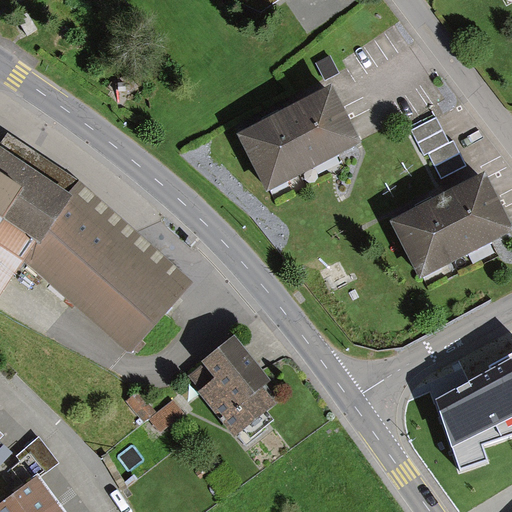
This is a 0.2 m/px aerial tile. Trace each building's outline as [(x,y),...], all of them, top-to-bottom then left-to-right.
[(234,0),(235,5),(256,17),(283,0),(234,0)] [(329,95),(237,139),(263,194),(355,150),(329,95)] [(443,114),(416,125),(438,179),(465,168),(443,114)] [(0,150),(0,305),(26,269),(126,360),(184,300),(73,202),(0,150)] [(481,182),(392,227),(418,280),(508,234),(481,182)] [(511,354),(436,398),(460,471),(489,461),(484,445),(511,434),(511,354)] [(225,355),(190,384),(231,434),(266,406),(225,355)] [(60,511),(38,482),(0,508),(0,511),(60,511)]
